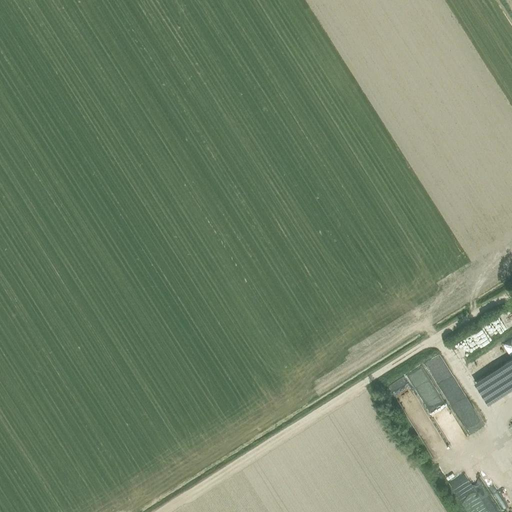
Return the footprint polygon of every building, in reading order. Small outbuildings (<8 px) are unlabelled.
[(511,365),(499,372),(505,383),(511,379),(511,365)] [(487,423),(455,374),(441,382),(473,432),(487,423)] [(422,376),(415,378),(419,391),(426,389),(422,376)] [(400,393),(405,400),(417,392),(412,385),(400,393)] [(437,395),(431,400),(437,408),(443,403),(437,395)] [(419,421),(434,452),(447,446),(432,415),(419,421)] [(447,472),(459,464),(452,455),(441,463),(447,472)] [(449,474),(458,491),(472,483),(462,467),(449,474)] [(463,495),(469,509),(482,503),(476,490),(463,495)]
